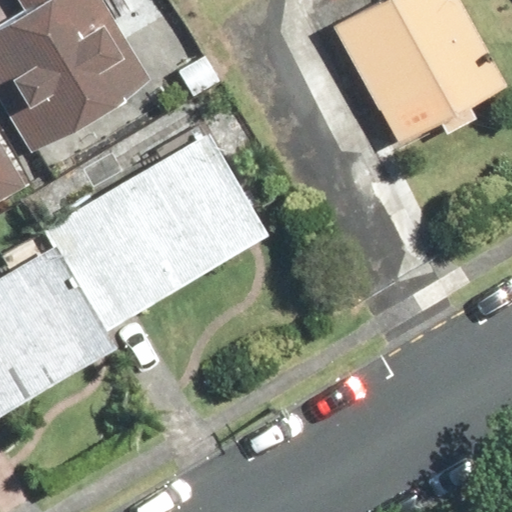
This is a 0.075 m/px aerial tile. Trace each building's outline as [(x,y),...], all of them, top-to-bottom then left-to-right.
[(9,0),(17,13),(0,23),(0,66),(43,139),(150,76),(104,0),(9,0)] [(511,63),(479,0),(386,0),(341,24),(402,141),(511,84),(511,63)] [(394,165),(312,27),(280,45),(363,183),(394,165)] [(51,223),(62,242),(114,330),(276,235),(213,129),(51,223)] [(0,197),(21,185),(0,148),(0,197)] [(62,242),(0,278),(0,418),(123,346),(114,330),(62,242)]
